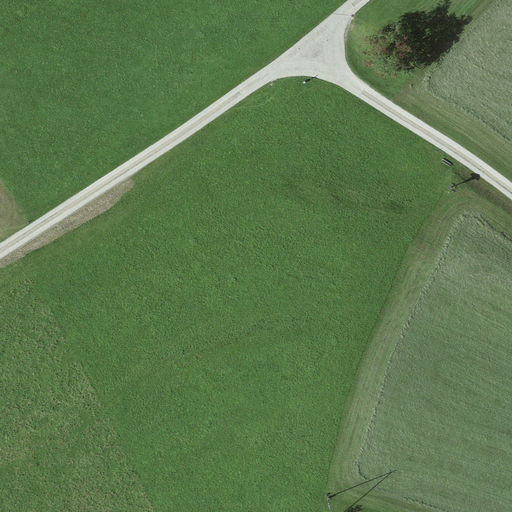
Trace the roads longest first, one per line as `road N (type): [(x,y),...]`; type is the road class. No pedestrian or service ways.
road 1 (unclassified): [(364,0),(310,46),(0,252)]
road 2 (track): [(310,46),(511,191)]
